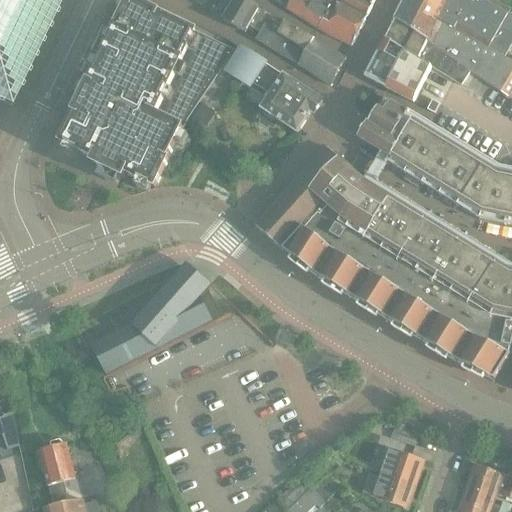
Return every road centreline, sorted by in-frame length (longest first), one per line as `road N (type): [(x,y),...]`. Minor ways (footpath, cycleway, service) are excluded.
road 1 (unclassified): [(511,419),(290,294),(227,237),(193,225),(165,221),(40,264)]
road 2 (residential): [(40,264),(16,192),(26,147),(94,0)]
